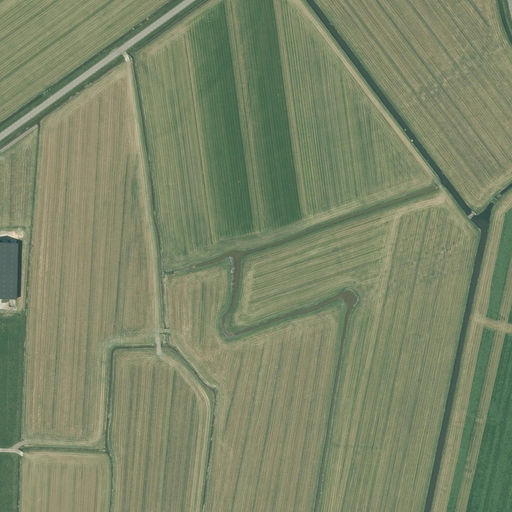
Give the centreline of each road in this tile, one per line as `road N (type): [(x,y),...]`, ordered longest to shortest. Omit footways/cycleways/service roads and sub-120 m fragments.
road 1 (track): [(301,0),(468,219),(474,212)]
road 2 (secondary): [(0,137),(190,0)]
